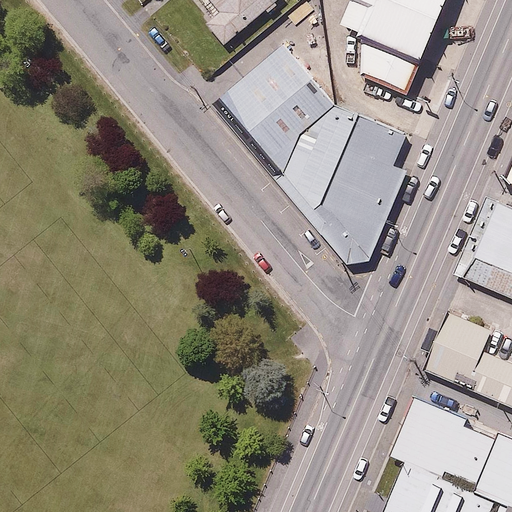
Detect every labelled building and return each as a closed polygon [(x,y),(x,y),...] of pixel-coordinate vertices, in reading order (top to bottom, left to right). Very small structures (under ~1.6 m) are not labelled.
[(214,0),(222,9),(208,21),(226,41),(273,0),(214,0)] [(296,0),(276,18),(289,34),(315,12),(304,0),(296,0)] [(452,0),(359,0),(347,30),(371,39),(368,75),(412,95),(452,0)] [(286,44),(228,96),(359,243),(364,241),(398,165),(410,136),(339,106),(286,44)] [(511,207),(492,199),(460,270),(511,293),(511,207)] [(503,333),(453,311),(426,372),(511,409),(511,360),(494,353),(503,333)] [(505,434),(421,397),(397,454),(410,458),(483,488),(505,434)] [(511,436),(505,434),(483,488),(511,500),(511,436)] [(495,511),(500,501),(483,488),(410,458),(386,511),(495,511)]
